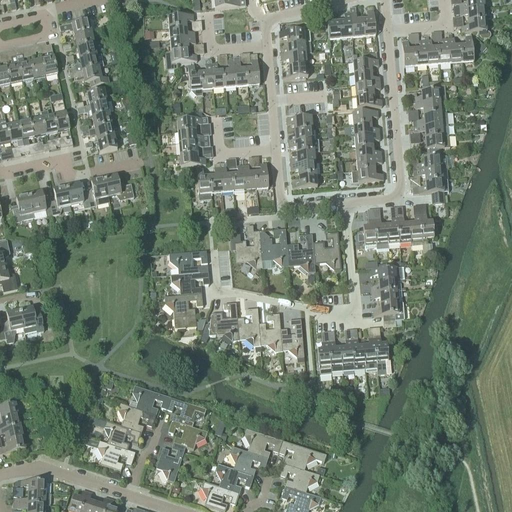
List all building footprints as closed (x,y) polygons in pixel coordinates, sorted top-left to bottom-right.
[(8,0),(9,1),(11,13),(16,12),(13,0),(8,0)] [(239,3),(231,4),(230,0),(213,0),(214,12),(239,10),(239,3)] [(459,13),(484,11),(483,0),(475,0),(466,1),(466,7),(459,7),(459,13)] [(362,22),(356,23),(355,10),(349,11),(350,16),(352,41),(363,40),(362,22)] [(468,24),(485,22),(484,11),(459,13),(460,19),(467,18),(468,24)] [(339,24),(333,25),(332,12),(326,13),(328,43),(341,42),(339,24)] [(363,40),(375,39),(373,14),(367,15),(368,22),(362,22),(363,40)] [(341,42),(352,41),(350,16),(344,17),(344,24),(339,24),(341,42)] [(186,24),(193,24),(192,17),(168,19),(169,31),(186,30),(186,24)] [(73,38),(91,35),(88,22),(59,29),(60,35),(72,32),(73,38)] [(486,34),(485,22),(468,24),(468,30),(461,30),(461,37),(478,35),(479,39),(482,42),(487,42),(489,41),(490,39),(491,37),(489,36),(488,34),(486,34)] [(194,35),(186,35),(186,30),(169,31),(169,43),(194,41),(194,35)] [(304,45),(310,44),(309,33),(303,33),(278,35),(279,42),(286,41),(287,47),(304,45)] [(76,50),(94,46),(91,35),(73,38),(76,50)] [(461,66),(473,65),(471,40),(465,40),(466,48),(460,48),(461,66)] [(187,47),(195,46),(194,41),(169,43),(170,54),(188,53),(187,47)] [(460,48),(454,49),(454,41),(448,42),(450,67),(461,66),(460,48)] [(438,68),(450,67),(448,42),(442,42),(443,50),(437,50),(438,68)] [(437,50),(431,51),(431,43),(425,44),(427,69),(438,68),(437,50)] [(415,70),(427,69),(425,44),(419,44),(420,52),(414,52),(415,70)] [(281,59),(305,57),(304,45),(287,47),(287,52),(280,53),(281,59)] [(414,52),(408,53),(408,45),(401,46),(404,71),(415,70),(414,52)] [(79,62),(96,58),(94,46),(76,50),(79,62)] [(45,80),(57,77),(51,47),(46,48),(48,61),(41,62),(45,80)] [(22,58),(21,58),(19,51),(14,52),(21,85),(33,82),(30,65),(24,66),(22,58)] [(10,87),(21,85),(14,52),(10,53),(11,59),(10,60),(12,69),(6,70),(10,87)] [(196,58),(188,59),(188,53),(170,54),(164,55),(166,73),(177,72),(176,66),(196,64),(196,58)] [(116,54),(110,56),(112,67),(118,65),(119,65),(116,54)] [(259,88),(257,63),(256,57),(250,58),(251,71),(245,71),(247,89),(259,88)] [(289,70),(306,68),(305,57),(281,59),(281,65),(288,64),(289,70)] [(81,74),(99,70),(96,58),(79,62),(81,73),(81,74)] [(245,71),(240,72),(239,60),(233,61),(235,90),(247,89),(245,71)] [(224,91),(235,90),(233,61),(227,61),(228,73),(223,73),(224,91)] [(33,82),(45,80),(41,62),(30,65),(33,82)] [(212,92),(211,67),(210,63),(204,63),(205,75),(200,75),(201,93),(212,92)] [(370,70),(378,69),(377,63),(352,65),(353,77),(371,75),(370,70)] [(223,73),(217,74),(216,66),(211,67),(212,92),(224,91),(223,73)] [(200,75),(194,76),(193,68),(187,69),(189,88),(187,90),(189,92),(189,94),(190,93),(196,99),(202,99),(201,93),(200,75)] [(283,82),(308,80),(306,68),(289,70),(289,75),(282,76),(283,82)] [(0,89),(10,87),(6,70),(0,71),(0,89)] [(101,77),(100,77),(99,70),(81,74),(81,73),(75,75),(69,76),(70,81),(76,80),(76,81),(82,79),(84,86),(90,84),(91,90),(107,86),(106,80),(106,79),(105,79),(105,78),(104,78),(104,77),(103,77),(102,77),(101,77)] [(379,80),(372,81),(371,75),(353,77),(355,88),(379,86),(379,80)] [(373,93),(380,92),(379,86),(355,88),(356,100),(373,98),(373,93)] [(415,106),(440,105),(439,105),(445,104),(444,88),(426,90),(427,94),(421,94),(421,100),(410,101),(411,107),(415,106)] [(180,95),(176,91),(171,97),(176,100),(180,95)] [(89,108),(106,105),(104,92),(86,96),(89,108)] [(381,104),(374,104),(373,98),(356,100),(357,112),(381,110),(381,104)] [(109,116),(106,105),(89,108),(83,110),(77,111),(78,117),(90,114),(91,120),(109,116)] [(423,117),(440,116),(440,105),(415,106),(415,112),(422,112),(423,117)] [(173,117),(180,116),(179,106),(172,106),(173,117)] [(53,117),(48,119),(47,114),(40,115),(41,120),(45,138),(57,135),(53,117)] [(352,128),(370,127),(369,121),(377,120),(376,114),(351,116),(352,128)] [(53,117),(57,135),(69,132),(65,115),(53,117)] [(94,132),(112,128),(109,116),(91,120),(94,131),(94,132)] [(413,130),(447,127),(446,116),(440,116),(423,117),(423,123),(412,124),(413,130)] [(294,133),(312,132),(311,119),(286,122),(287,128),(294,127),(294,133)] [(34,140),(45,138),(41,120),(30,123),(34,140)] [(194,128),(208,127),(207,120),(176,123),(177,135),(195,133),(194,128)] [(28,142),(34,140),(30,123),(18,125),(25,155),(29,154),(28,147),(29,147),(28,142)] [(20,156),(25,155),(18,125),(6,128),(10,146),(16,144),(17,150),(18,150),(20,156)] [(353,140),(378,138),(378,132),(370,132),(370,127),(352,128),(353,129),(349,129),(350,140),(354,140),(353,140)] [(442,139),(448,139),(447,127),(413,130),(413,136),(424,135),(425,141),(442,139)] [(0,147),(10,146),(6,128),(0,129),(0,147)] [(97,144),(114,140),(112,128),(94,132),(94,131),(89,133),(82,135),(83,139),(89,137),(90,138),(95,137),(97,144)] [(288,145),(313,143),(312,132),(294,133),(295,139),(288,139),(288,145)] [(209,138),(195,139),(195,133),(177,135),(178,146),(209,144),(209,138)] [(354,151),(372,150),(371,144),(379,143),(378,138),(353,140),(354,140),(354,151)] [(443,151),(442,139),(425,141),(425,146),(418,147),(418,153),(443,151)] [(114,140),(97,144),(99,155),(117,151),(114,140)] [(296,156),(314,154),(313,143),(288,145),(289,151),(296,150),(296,156)] [(196,151),(210,150),(209,144),(178,146),(179,158),(197,157),(196,151)] [(355,163),(380,161),(380,155),(372,155),(372,150),(354,151),(355,163)] [(290,168),(315,166),(314,154),(296,156),(297,162),(290,162),(290,168)] [(204,162),(197,162),(197,157),(179,158),(180,170),(205,168),(204,162)] [(441,171),(441,172),(447,171),(446,159),(423,161),(423,167),(412,168),(412,174),(441,171)] [(356,174),(374,172),(374,167),(381,166),(380,161),(355,163),(356,174)] [(233,195),(231,177),(226,178),(225,166),(219,167),(221,196),(233,195)] [(316,178),(320,177),(319,166),(315,166),(290,168),(291,174),(298,173),(298,179),(316,177),(316,178)] [(210,196),(221,196),(219,167),(213,167),(214,178),(209,179),(210,196)] [(254,175),(256,193),(268,192),(268,191),(266,174),(266,167),(259,167),(260,175),(254,175)] [(256,193),(254,175),(249,176),(248,168),(242,169),(244,194),(256,193)] [(233,195),(244,194),(242,169),(237,169),(237,177),(231,177),(233,195)] [(442,183),(441,172),(441,171),(412,174),(413,180),(424,179),(425,184),(442,183)] [(210,196),(209,179),(203,179),(202,172),(196,173),(198,204),(211,203),(210,196)] [(374,172),(356,174),(351,174),(352,187),(382,184),(382,178),(374,178),(374,172)] [(317,189),(316,178),(316,177),(298,179),(299,185),(292,185),(292,191),(317,189)] [(119,203),(121,203),(134,200),(131,186),(119,189),(116,178),(103,181),(108,200),(115,198),(119,203)] [(109,205),(108,200),(103,181),(91,184),(93,195),(87,196),(90,210),(109,205)] [(447,182),(442,183),(425,184),(425,190),(418,191),(418,197),(431,196),(443,195),(448,194),(447,182)] [(90,210),(87,196),(81,197),(79,186),(66,189),(70,208),(83,205),(84,211),(90,210)] [(62,210),(70,208),(66,189),(53,192),(55,203),(50,204),(53,218),(59,216),(60,216),(62,210)] [(53,218),(50,204),(44,206),(41,194),(28,197),(34,221),(34,222),(53,218)] [(444,207),(443,195),(431,196),(432,208),(444,207)] [(21,224),(34,221),(28,197),(16,200),(18,211),(12,212),(15,226),(21,225),(21,224)] [(410,252),(422,251),(419,208),(412,209),(414,226),(409,226),(410,248),(410,252)] [(422,251),(422,256),(432,255),(431,247),(427,247),(426,241),(433,241),(432,224),(426,225),(425,208),(419,208),(422,251)] [(387,249),(388,249),(399,249),(396,210),(389,211),(391,228),(386,228),(387,249)] [(410,248),(409,226),(403,227),(402,210),(396,210),(399,249),(410,248)] [(364,251),(376,250),(373,212),(366,213),(368,230),(362,230),(364,251)] [(387,249),(386,228),(380,229),(379,212),(373,212),(376,250),(376,255),(388,254),(388,249),(387,249)] [(262,272),(262,264),(259,234),(253,235),(252,229),(246,229),(247,242),(253,241),(254,249),(246,250),(245,244),(240,244),(240,237),(229,238),(230,254),(234,254),(235,266),(247,265),(255,273),(262,272)] [(288,270),(286,248),(285,232),(272,233),(273,239),(279,239),(279,247),(272,247),(271,241),(269,242),(269,240),(262,234),(259,234),(262,264),(273,263),(281,270),(288,270)] [(314,268),(314,267),(325,267),(333,274),(341,273),(337,235),(325,236),(325,243),(331,242),(332,250),(324,251),(323,245),(312,246),(314,268)] [(312,246),(312,238),(299,239),(299,245),(305,244),(306,252),(298,253),(298,247),(286,248),(288,270),(299,269),(307,276),(315,275),(314,267),(314,268),(312,246)] [(0,270),(5,269),(4,261),(8,258),(7,256),(9,256),(6,245),(0,245),(0,270)] [(207,269),(199,269),(193,270),(192,262),(200,261),(201,267),(207,267),(206,254),(168,257),(169,265),(178,272),(178,278),(208,275),(207,269)] [(10,277),(7,278),(5,269),(0,270),(0,283),(1,284),(3,296),(17,292),(14,280),(14,279),(13,278),(12,278),(12,277),(11,277),(10,277)] [(400,282),(404,282),(403,270),(369,273),(370,279),(378,279),(378,284),(400,282)] [(203,288),(209,288),(208,275),(178,278),(170,278),(171,286),(179,293),(180,299),(201,297),(201,290),(195,291),(194,283),(202,282),(203,288)] [(310,285),(314,280),(310,276),(305,282),(310,285)] [(371,296),(401,293),(400,282),(378,284),(379,289),(371,290),(371,296)] [(381,307),(402,305),(401,293),(371,296),(372,302),(380,301),(381,307)] [(196,330),(194,312),(188,313),(188,305),(196,304),(196,310),(202,309),(201,297),(180,299),(164,300),(164,307),(173,314),(174,332),(196,330)] [(403,323),(402,305),(381,307),(381,312),(373,313),(373,319),(383,318),(383,324),(395,323),(403,323)] [(237,322),(236,306),(223,307),(223,313),(229,313),(230,321),(222,322),(221,316),(210,316),(208,339),(217,338),(223,337),(231,344),(239,344),(239,343),(237,322)] [(24,337),(37,334),(37,335),(43,334),(40,320),(34,321),(32,310),(19,313),(23,332),(24,337)] [(258,327),(259,327),(257,312),(244,313),(245,319),(251,318),(252,326),(244,327),(243,321),(237,322),(239,343),(245,342),(253,350),(260,349),(258,327)] [(15,334),(23,332),(19,313),(6,316),(9,327),(3,328),(6,342),(7,347),(13,346),(14,340),(15,334)] [(280,333),(279,317),(266,318),(267,324),(273,324),(273,332),(265,333),(265,327),(259,327),(258,327),(260,349),(266,348),(275,355),(282,355),(282,354),(280,333)] [(280,333),(282,354),(288,353),(296,361),(304,360),(300,323),(288,324),(288,330),(294,329),(295,337),(287,338),(286,332),(280,333)] [(389,377),(388,363),(386,347),(381,347),(379,330),(373,331),(377,373),(376,374),(377,378),(389,377)] [(365,374),(376,374),(377,373),(373,331),(367,331),(368,348),(363,349),(365,374)] [(365,374),(363,349),(358,349),(356,332),(350,333),(354,375),(365,374)] [(342,376),(354,375),(350,333),(344,333),(345,350),(340,351),(342,376)] [(342,376),(340,351),(335,351),(333,334),(327,335),(331,377),(342,376)] [(319,378),(331,377),(327,335),(321,335),(323,352),(317,353),(319,378)] [(166,413),(170,401),(134,389),(132,396),(137,406),(135,411),(135,412),(155,418),(157,412),(152,410),(154,403),(162,405),(160,411),(166,413)] [(203,419),(206,412),(170,401),(166,413),(172,415),(173,409),(181,411),(179,419),(173,417),(171,423),(191,430),(193,424),(203,419)] [(0,415),(1,421),(17,417),(15,406),(0,409),(0,415)] [(135,412),(135,411),(120,406),(117,413),(122,423),(121,429),(120,429),(141,436),(143,429),(137,428),(140,420),(147,422),(145,428),(151,430),(155,418),(135,412)] [(0,433),(20,429),(17,417),(1,421),(3,428),(0,428),(0,433)] [(207,435),(191,430),(171,423),(167,435),(173,437),(175,431),(182,434),(180,442),(174,440),(172,446),(173,446),(185,450),(193,453),(195,447),(204,442),(205,442),(207,435)] [(120,429),(121,429),(105,424),(103,431),(108,441),(106,446),(127,453),(129,447),(123,445),(125,437),(133,440),(131,446),(137,447),(141,436),(120,429)] [(6,444),(22,440),(20,429),(0,433),(0,438),(5,437),(6,444)] [(278,456),(282,444),(246,433),(244,440),(249,449),(247,455),(247,456),(267,462),(269,456),(264,454),(266,446),(274,449),(272,455),(278,456)] [(0,457),(1,457),(25,452),(22,440),(6,444),(7,450),(0,451),(0,457)] [(106,446),(99,444),(96,451),(97,451),(102,461),(100,467),(120,473),(122,467),(116,465),(119,457),(126,460),(125,465),(131,467),(134,455),(127,453),(106,446)] [(325,458),(318,456),(282,444),(278,456),(284,458),(286,453),(293,455),(291,463),(285,461),(283,467),(304,474),(306,468),(315,463),(323,465),(325,458)] [(173,485),(185,450),(173,446),(171,452),(177,454),(174,461),(166,459),(168,453),(162,451),(155,471),(161,473),(166,483),(173,485)] [(247,456),(247,455),(232,450),(230,457),(234,467),(233,472),(232,473),(253,479),(255,473),(249,471),(252,464),(259,466),(258,472),(263,474),(267,462),(247,456)] [(232,473),(233,472),(217,467),(215,475),(220,484),(218,490),(239,497),(241,490),(235,488),(237,481),(245,483),(243,489),(249,491),(253,479),(232,473)] [(319,479),(304,474),(283,467),(279,479),(285,481),(287,475),(295,478),(292,485),(286,483),(284,490),(305,497),(305,496),(307,491),(317,486),(319,479)] [(28,495),(45,496),(45,484),(20,483),(20,488),(28,489),(28,495)] [(218,490),(203,485),(201,492),(206,502),(204,508),(217,511),(225,511),(226,508),(221,506),(223,498),(231,501),(229,506),(235,508),(239,497),(218,490)] [(320,501),(305,496),(305,497),(284,490),(281,501),(287,503),(288,498),(296,500),(294,508),(288,506),(285,511),(310,511),(318,508),(320,501)] [(80,511),(87,494),(82,493),(79,501),(73,498),(68,511),(80,511)] [(92,511),(95,506),(89,504),(91,496),(87,494),(80,511),(92,511)] [(44,496),(45,496),(28,495),(28,502),(14,501),(13,506),(44,507),(44,508),(49,508),(50,497),(44,496)] [(104,511),(108,501),(104,500),(101,508),(95,506),(92,511),(104,511)] [(114,511),(111,511),(113,503),(108,501),(104,511),(114,511)]
